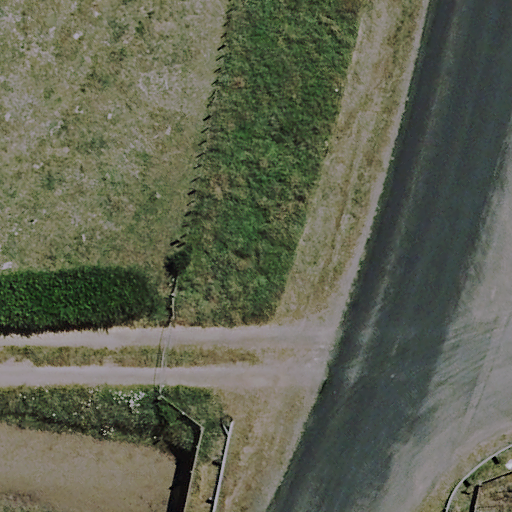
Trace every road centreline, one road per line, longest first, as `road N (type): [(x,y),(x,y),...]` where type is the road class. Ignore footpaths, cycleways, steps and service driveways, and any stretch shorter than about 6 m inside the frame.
road 1 (track): [(0,358),(135,344),(442,397)]
road 2 (track): [(0,460),(319,511)]
road 3 (unclassified): [(511,162),(442,397)]
road 4 (unclassified): [(442,397),(387,511)]
